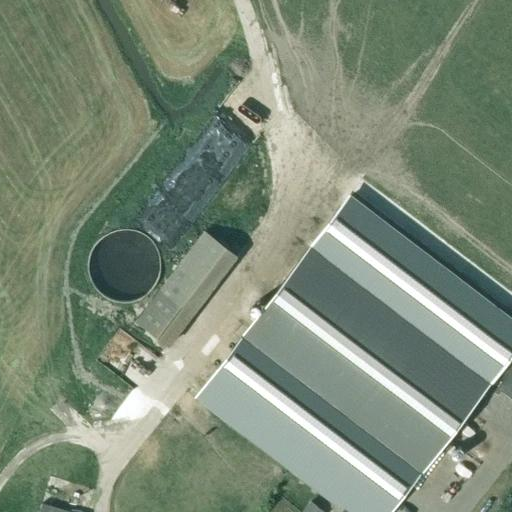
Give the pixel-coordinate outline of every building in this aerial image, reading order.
[(511,323),(347,198),(194,399),(341,511),(340,511),(388,511),(420,471),(511,349),(511,323)] [(135,321),(169,347),(237,257),(204,231),(135,321)] [(142,283),(142,237),(109,237),(108,283),(142,283)] [(133,380),(142,380),(143,334),(111,333),(110,359),(114,359),(114,371),(133,371),(133,380)] [(324,511),(310,501),(301,511),(324,511)] [(37,511),(68,511),(40,503),(37,511)]
